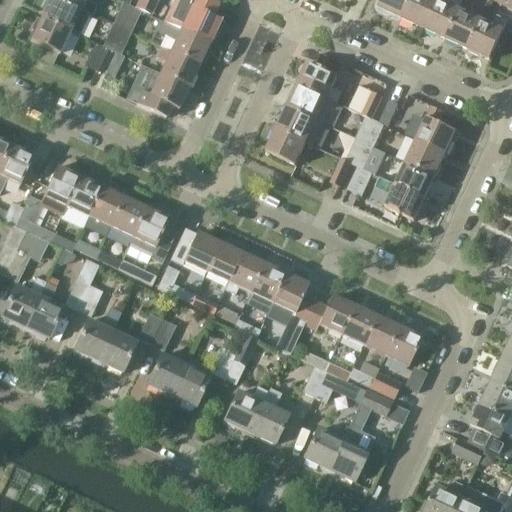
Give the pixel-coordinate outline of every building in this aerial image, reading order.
[(51,0),(50,0),(41,21),(70,35),(79,39),(89,17),(51,0)] [(51,0),(89,17),(91,18),(96,7),(85,2),(86,0),(51,0)] [(116,0),(116,3),(123,6),(128,9),(132,0),(116,0)] [(155,9),(158,0),(140,0),(135,12),(145,16),(149,6),(155,9)] [(180,0),(168,27),(180,33),(209,46),(210,45),(213,47),(218,35),(215,33),(220,24),(213,21),(218,8),(201,0),(180,0)] [(379,0),(375,9),(375,11),(376,13),(388,18),(390,18),(391,16),(401,21),(410,0),(379,0)] [(410,0),(401,21),(422,31),(436,1),(433,0),(410,0)] [(445,41),(458,12),(462,3),(456,0),(452,0),(449,8),(436,1),(422,31),(445,41)] [(511,0),(491,0),(491,2),(511,11),(511,0)] [(112,28),(122,32),(132,10),(128,9),(123,6),(112,28)] [(132,10),(122,32),(131,36),(141,15),(135,12),(132,10)] [(445,41),(467,52),(481,22),(458,12),(445,41)] [(481,22),(467,52),(490,62),(508,23),(498,18),(493,28),(481,22)] [(70,35),(41,21),(40,23),(36,21),(31,33),(35,34),(30,44),(59,58),(70,35)] [(160,49),(161,50),(199,69),(209,46),(180,33),(168,27),(160,23),(155,34),(165,39),(160,49)] [(102,50),(108,52),(111,54),(122,32),(112,28),(102,50)] [(111,54),(115,56),(120,58),(131,36),(122,32),(111,54)] [(108,52),(102,50),(95,46),(84,70),(97,75),(108,52)] [(165,65),(160,77),(189,91),(199,69),(161,50),(157,61),(165,65)] [(124,60),(120,58),(115,56),(104,79),(113,83),(124,60)] [(308,65),(298,87),(327,101),(335,104),(339,95),(332,91),(338,79),(308,65)] [(125,103),(165,122),(171,110),(178,113),(189,91),(160,77),(141,68),(125,103)] [(298,87),(287,110),(316,123),(327,101),(298,87)] [(363,118),(366,120),(372,123),(382,100),(373,95),(363,118)] [(379,126),(384,128),(388,130),(399,107),(390,103),(379,126)] [(287,110),(277,132),(306,145),(313,149),(324,127),(316,123),(287,110)] [(432,110),(417,143),(446,157),(456,135),(439,126),(444,115),(432,110)] [(356,142),(365,146),(375,124),(372,123),(366,120),(356,142)] [(375,124),(365,146),(374,150),(384,128),(379,126),(375,124)] [(306,145),(277,132),(266,154),(295,168),(306,145)] [(351,166),(355,168),(365,146),(356,142),(346,164),(351,166)] [(0,170),(10,149),(0,143),(0,170)] [(417,143),(406,166),(435,180),(446,157),(417,143)] [(355,168),(358,170),(363,172),(374,150),(365,146),(355,168)] [(10,149),(0,170),(0,179),(20,188),(33,159),(10,149)] [(340,189),(351,166),(346,164),(342,162),(331,185),(340,189)] [(406,166),(396,187),(425,201),(435,180),(406,166)] [(61,219),(66,210),(79,181),(57,170),(38,209),(61,219)] [(363,172),(358,170),(347,193),(362,199),(373,177),(363,172)] [(425,201),(396,187),(381,180),(376,192),(391,199),(385,210),(414,224),(425,201)] [(66,210),(88,220),(101,191),(79,181),(66,210)] [(88,220),(108,230),(121,201),(101,191),(88,220)] [(108,230),(131,241),(144,211),(121,201),(108,230)] [(3,225),(12,229),(16,231),(25,213),(11,206),(7,216),(3,225)] [(168,223),(144,211),(131,241),(128,246),(139,251),(152,257),(149,262),(161,268),(176,237),(164,232),(168,223)] [(53,237),(30,227),(26,236),(48,246),(53,237)] [(17,254),(26,236),(16,231),(12,229),(4,248),(17,254)] [(5,281),(17,287),(29,261),(39,266),(48,246),(26,236),(17,254),(5,281)] [(183,265),(205,275),(219,246),(197,236),(183,265)] [(53,237),(48,246),(71,257),(73,252),(75,248),(53,237)] [(75,248),(73,252),(93,261),(97,252),(77,243),(75,248)] [(205,275),(228,286),(242,257),(219,246),(205,275)] [(4,248),(0,255),(0,278),(5,281),(17,254),(4,248)] [(97,252),(93,261),(116,272),(120,263),(97,252)] [(240,291),(250,296),(264,267),(242,257),(228,286),(225,294),(236,299),(240,291)] [(120,263),(116,272),(139,283),(144,274),(120,263)] [(250,296),(272,307),(286,278),(264,267),(250,296)] [(168,297),(172,288),(178,275),(168,270),(157,292),(168,297)] [(289,359),(301,333),(314,304),(303,299),(308,288),(286,278),(272,307),(293,316),(275,353),(289,359)] [(25,331),(39,301),(45,287),(35,282),(28,296),(14,290),(0,320),(3,321),(2,325),(10,329),(12,325),(25,331)] [(65,310),(77,316),(89,290),(76,284),(65,310)] [(45,287),(39,301),(25,331),(36,336),(36,340),(44,344),(46,341),(49,342),(63,313),(49,306),(56,292),(45,287)] [(168,297),(190,308),(194,299),(172,288),(168,297)] [(89,290),(77,316),(90,321),(102,296),(89,290)] [(190,308),(213,319),(217,310),(194,299),(190,308)] [(318,328),(341,339),(354,310),(332,299),(327,310),(314,304),(301,333),(313,339),(318,328)] [(235,329),(237,324),(239,320),(217,310),(213,319),(235,329)] [(341,339),(362,349),(376,320),(354,310),(341,339)] [(98,365),(112,336),(120,318),(110,313),(101,331),(88,324),(74,354),(98,365)] [(137,342),(150,348),(162,323),(149,317),(137,342)] [(362,349),(384,359),(398,330),(376,320),(362,349)] [(162,323),(150,348),(163,354),(175,330),(162,323)] [(237,324),(235,329),(233,333),(244,338),(256,344),(261,335),(237,324)] [(407,334),(398,330),(384,359),(408,370),(423,338),(408,331),(407,334)] [(112,336),(98,365),(122,377),(136,347),(112,336)] [(244,338),(235,358),(224,382),(235,388),(256,344),(244,338)] [(511,340),(502,363),(511,367),(511,340)] [(211,377),(224,382),(235,358),(222,352),(211,377)] [(303,354),(299,363),(314,370),(324,375),(328,366),(303,354)] [(147,388),(171,400),(185,370),(161,359),(147,388)] [(185,370),(171,400),(195,411),(209,382),(193,374),(197,365),(189,361),(185,370)] [(511,367),(502,363),(492,385),(511,394),(511,367)] [(328,366),(324,375),(326,376),(337,381),(346,385),(348,381),(350,376),(328,366)] [(314,370),(302,395),(314,401),(326,376),(324,375),(314,370)] [(350,376),(348,381),(370,391),(374,382),(352,372),(350,376)] [(326,376),(314,401),(325,406),(337,381),(326,376)] [(370,391),(393,402),(399,388),(377,377),(374,382),(370,391)] [(346,385),(340,397),(360,406),(366,395),(366,394),(346,385)] [(511,394),(492,385),(481,406),(511,420),(511,394)] [(224,424),(249,436),(268,395),(257,390),(252,402),(237,395),(224,424)] [(270,392),(268,395),(249,436),(274,448),(288,419),(274,413),(281,397),(270,392)] [(359,407),(346,435),(328,474),(354,486),(374,442),(360,436),(371,413),(385,420),(391,407),(366,395),(360,406),(360,408),(359,407)] [(476,431),(469,447),(485,454),(497,460),(511,467),(511,440),(503,437),(511,420),(481,406),(481,407),(477,407),(473,415),(476,418),(471,429),(476,431)] [(303,462),(328,474),(346,435),(337,430),(332,440),(317,433),(303,462)] [(485,454),(469,447),(460,443),(453,456),(479,468),(480,466),(485,454)] [(485,454),(480,466),(485,469),(494,466),(497,460),(485,454)] [(458,511),(468,491),(457,486),(452,496),(438,490),(431,505),(427,503),(423,511),(458,511)] [(511,511),(511,490),(501,511),(511,511)] [(479,496),(468,491),(458,511),(485,511),(474,507),(479,496)]
